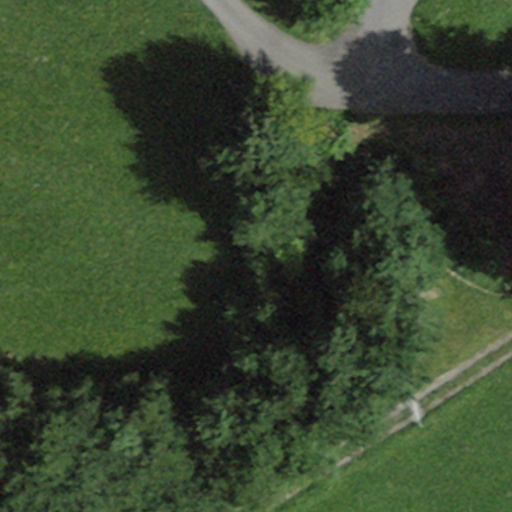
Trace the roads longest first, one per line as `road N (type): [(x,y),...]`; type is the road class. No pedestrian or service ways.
road 1 (track): [(511,350),(259,511)]
road 2 (track): [(215,0),(282,60),(314,71),(395,54)]
